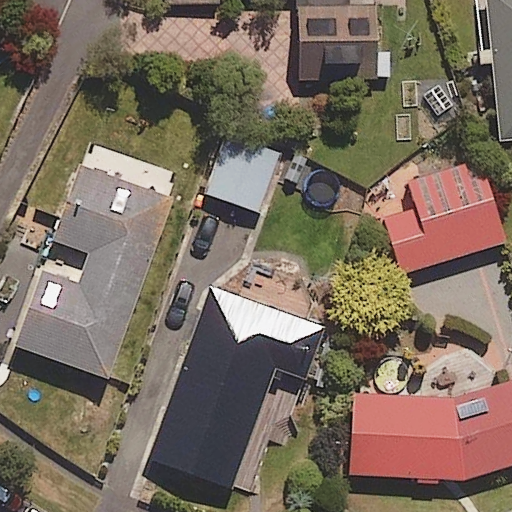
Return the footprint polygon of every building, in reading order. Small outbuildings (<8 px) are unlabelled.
[(166,0),(167,5),(218,5),(218,0),(298,0),(299,77),(393,77),(393,48),(383,48),(382,0),(166,0)] [(511,0),(484,0),(499,141),(511,139),(511,0)] [(207,193),(262,211),(283,149),(228,130),(207,193)] [(483,158),(376,190),(400,273),(508,241),(483,158)] [(20,344),(111,377),(177,197),(85,163),(20,344)] [(277,367),(309,378),(327,325),(209,285),(162,425),(248,454),(277,367)] [(511,466),(511,380),(445,394),(355,395),(356,477),(415,476),(415,485),(442,485),(442,482),(442,478),(487,474),(495,472),(511,466)]
